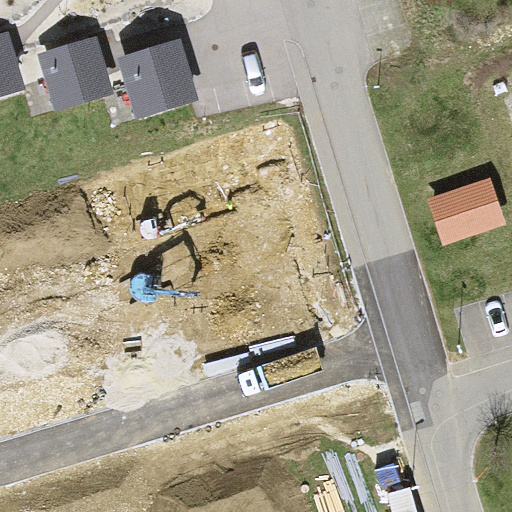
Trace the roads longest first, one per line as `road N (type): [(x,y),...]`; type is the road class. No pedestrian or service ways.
road 1 (unclassified): [(418,337),(0,458)]
road 2 (residential): [(327,0),(418,337)]
